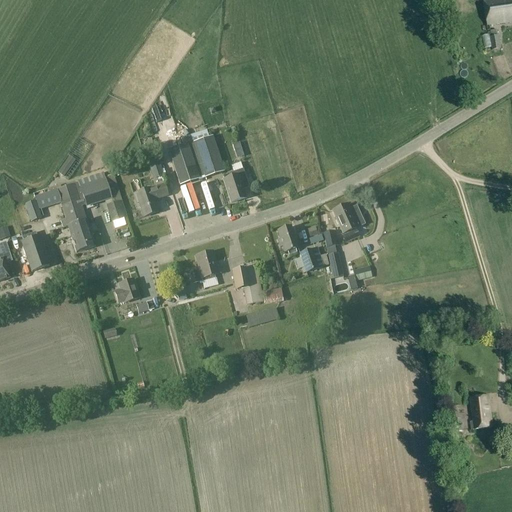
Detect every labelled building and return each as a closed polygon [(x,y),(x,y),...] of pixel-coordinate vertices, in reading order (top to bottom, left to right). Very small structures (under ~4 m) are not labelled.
[(511,0),(491,0),(484,1),(487,26),(511,22),(511,0)] [(499,37),(490,38),(492,51),(501,49),(499,37)] [(187,145),(168,152),(180,187),(199,180),(198,178),(203,176),(204,179),(224,172),(212,137),(192,143),(193,144),(187,146),(187,145)] [(70,156),(58,173),(64,177),(76,160),(70,156)] [(147,159),(153,180),(164,176),(157,156),(147,159)] [(234,177),(224,181),(231,203),(245,199),(242,188),(248,186),(243,169),(233,173),(234,177)] [(103,174),(78,182),(86,207),(119,196),(113,176),(104,179),(103,174)] [(79,201),(82,208),(85,207),(78,184),(34,198),(39,210),(60,203),(61,207),(70,204),(79,201)] [(150,189),(135,194),(143,218),(158,213),(154,201),(167,196),(164,185),(150,189)] [(79,201),(70,204),(86,250),(95,247),(86,221),(82,208),(79,201)] [(34,202),(26,205),(32,222),(40,219),(34,202)] [(121,202),(107,206),(112,223),(126,218),(121,202)] [(61,207),(65,219),(61,221),(63,228),(67,227),(76,254),(86,250),(70,204),(61,207)] [(356,206),(349,209),(347,204),(332,211),(342,234),(357,228),(364,225),(356,206)] [(7,227),(0,229),(0,241),(11,238),(7,227)] [(280,240),(282,247),(284,254),(287,253),(294,250),(297,249),(291,228),(277,232),(280,240)] [(356,230),(346,235),(349,242),(360,237),(356,230)] [(334,232),(323,234),(326,249),(337,246),(334,232)] [(37,238),(36,233),(22,238),(24,243),(22,243),(31,273),(49,267),(39,237),(37,238)] [(0,281),(9,279),(3,259),(10,257),(6,243),(0,244),(0,281)] [(318,249),(312,251),(300,255),(306,274),(319,270),(324,268),(318,249)] [(199,271),(190,274),(193,284),(199,283),(210,280),(209,278),(219,275),(213,253),(196,257),(199,271)] [(338,253),(327,256),(332,280),(344,277),(338,253)] [(369,267),(353,271),(356,282),(372,278),(369,267)] [(257,268),(232,272),(235,291),(236,291),(244,289),(247,306),(263,303),(257,268)] [(119,286),(120,290),(114,292),(118,306),(124,304),(139,299),(133,281),(119,286)] [(176,287),(179,296),(188,293),(185,284),(176,287)] [(281,291),(263,294),(265,305),(283,301),(281,291)] [(146,303),(136,306),(138,315),(149,311),(146,303)] [(279,320),(276,309),(246,317),(248,328),(279,320)] [(115,335),(113,329),(103,331),(104,338),(115,335)] [(470,399),(472,422),(470,423),(471,430),(473,430),(492,428),(488,397),(470,399)] [(460,419),(454,420),(455,433),(462,432),(460,419)]
